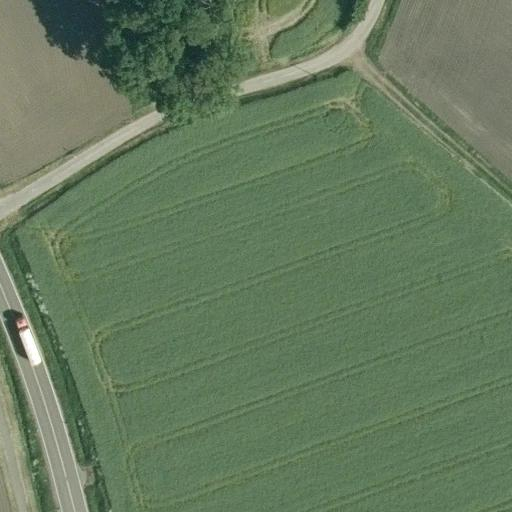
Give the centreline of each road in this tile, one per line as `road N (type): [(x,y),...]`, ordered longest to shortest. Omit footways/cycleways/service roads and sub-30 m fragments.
road 1 (unclassified): [(369,0),(342,53),(170,118),(0,214)]
road 2 (secondary): [(0,282),(76,511)]
